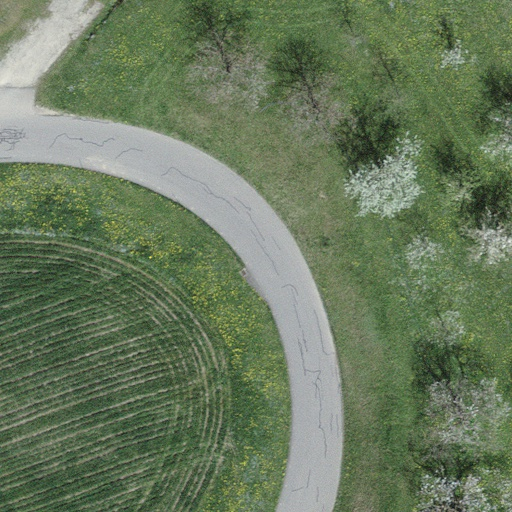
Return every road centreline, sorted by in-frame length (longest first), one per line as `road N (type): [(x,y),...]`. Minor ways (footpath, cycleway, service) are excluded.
road 1 (unclassified): [(0,141),(133,153),(217,193),(250,224),(275,257),(306,334),(318,414),(305,511)]
road 2 (track): [(96,22),(0,112)]
